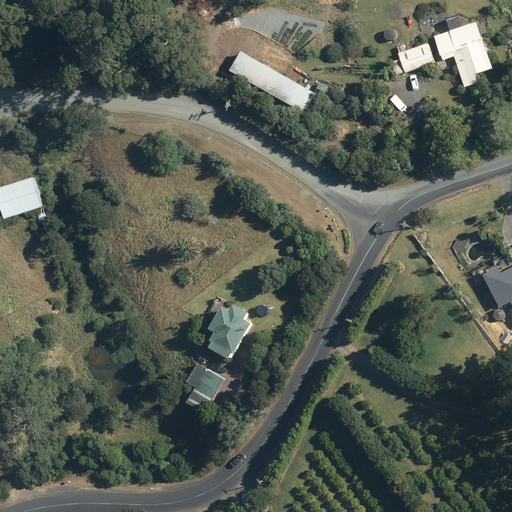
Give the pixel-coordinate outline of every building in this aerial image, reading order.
[(476,23),(436,35),(443,59),(453,56),(462,84),(494,73),(476,23)] [(405,73),(434,65),(429,46),(400,55),(405,73)] [(304,115),(315,93),(238,54),(227,75),(304,115)] [(42,208),(34,182),(0,193),(0,202),(5,220),(42,208)] [(500,264),(481,275),(500,309),(511,302),(511,269),(505,273),(500,264)] [(231,361),(251,324),(245,320),(248,315),(233,307),(230,312),(230,313),(222,309),(209,331),(218,335),(210,350),(231,361)] [(204,415),(224,379),(197,364),(177,399),(204,415)]
